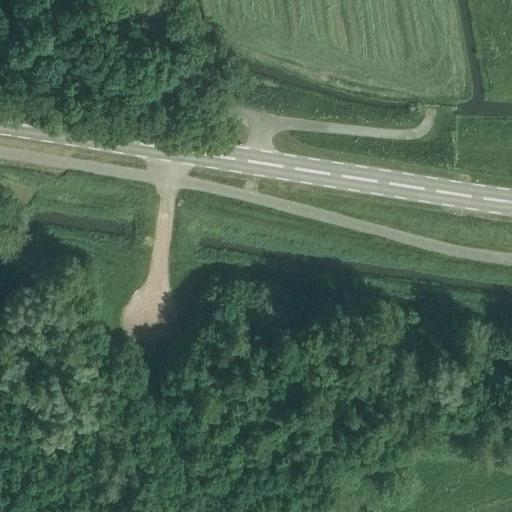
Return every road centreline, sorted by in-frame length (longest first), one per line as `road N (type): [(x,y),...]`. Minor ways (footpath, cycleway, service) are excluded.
road 1 (secondary): [(511,204),(0,123)]
road 2 (track): [(262,120),(413,134),(431,119),(434,101)]
